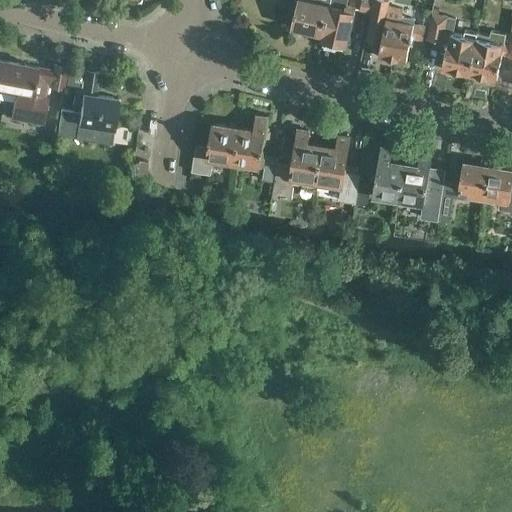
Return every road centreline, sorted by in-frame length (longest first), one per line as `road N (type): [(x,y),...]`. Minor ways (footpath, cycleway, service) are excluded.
road 1 (residential): [(511,125),(295,82),(184,46)]
road 2 (residential): [(184,46),(0,17)]
road 3 (residential): [(162,170),(184,46)]
